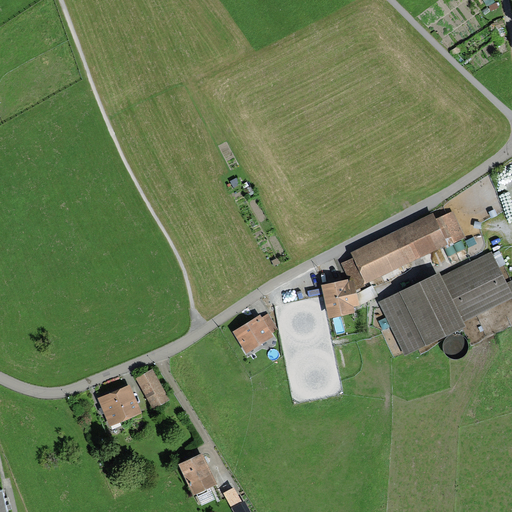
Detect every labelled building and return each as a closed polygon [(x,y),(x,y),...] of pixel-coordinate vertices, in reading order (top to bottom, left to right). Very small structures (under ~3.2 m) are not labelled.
[(450,235),(441,217),(411,232),(420,250),(450,235)] [(343,265),(351,281),(420,250),(411,232),(343,265)] [(437,275),(381,303),(405,353),(461,326),(459,321),(511,296),(491,255),(448,276),(447,275),(439,279),(437,275)] [(355,303),(351,283),(325,289),(330,312),(350,308),(350,304),(355,303)] [(247,348),(268,335),(259,319),(237,332),(247,348)] [(139,379),(153,405),(166,398),(152,372),(139,379)] [(100,401),(109,423),(137,411),(128,389),(100,401)] [(207,491),(205,486),(214,482),(201,455),(181,465),(190,483),(191,482),(197,496),(207,491)] [(229,499),(236,511),(246,511),(234,490),(223,497),(225,501),(229,499)]
